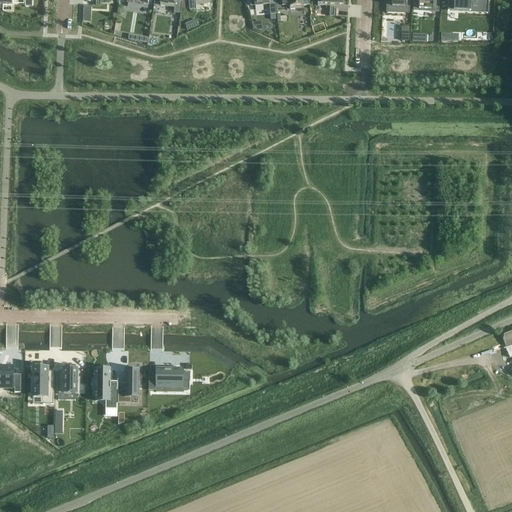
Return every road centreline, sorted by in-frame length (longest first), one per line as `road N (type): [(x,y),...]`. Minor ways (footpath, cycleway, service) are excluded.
road 1 (unclassified): [(56,511),(399,371)]
road 2 (residential): [(177,320),(0,317)]
road 3 (unclassified): [(468,511),(399,371)]
road 4 (unclassified): [(399,371),(418,352),(511,302)]
road 5 (unclassified): [(399,371),(511,322)]
